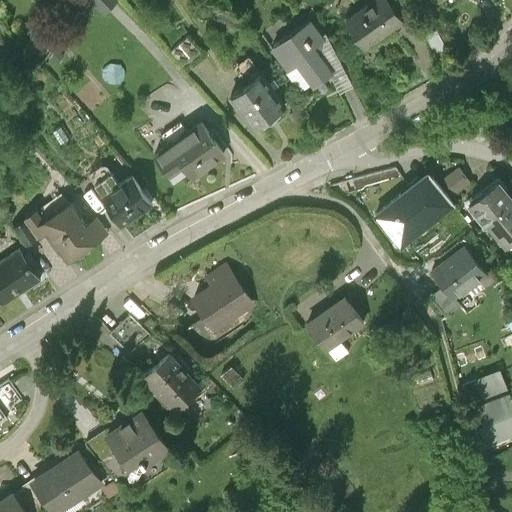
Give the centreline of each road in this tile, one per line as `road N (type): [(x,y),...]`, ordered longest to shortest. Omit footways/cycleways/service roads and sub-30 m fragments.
road 1 (residential): [(0,355),(137,263),(360,141)]
road 2 (track): [(285,181),(298,198),(354,215),(415,294),(435,331),(465,432),(479,511)]
road 3 (residential): [(360,141),(466,79),(511,37)]
road 4 (residential): [(360,141),(372,159),(443,145),(511,162)]
